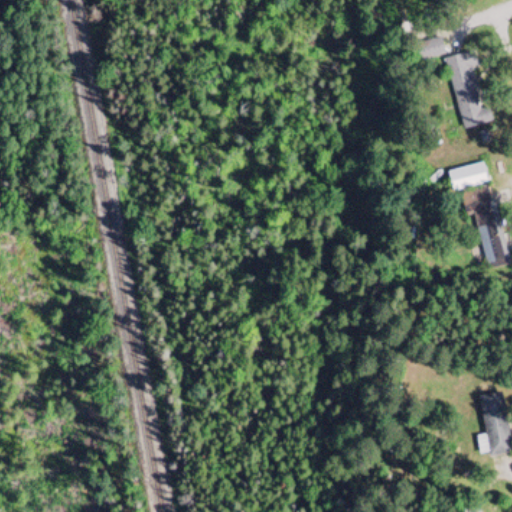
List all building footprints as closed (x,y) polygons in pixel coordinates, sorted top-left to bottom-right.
[(418,61),(444,56),(441,39),(414,44),(418,61)] [(445,60),(462,131),(492,124),(488,108),(483,109),(469,54),(445,60)] [(487,185),(482,165),(447,173),(452,193),(487,185)] [(473,212),(488,270),(509,264),(490,187),(458,195),(464,214),(473,212)] [(485,437),(477,438),(480,457),(511,453),(503,394),(479,397),(485,437)]
